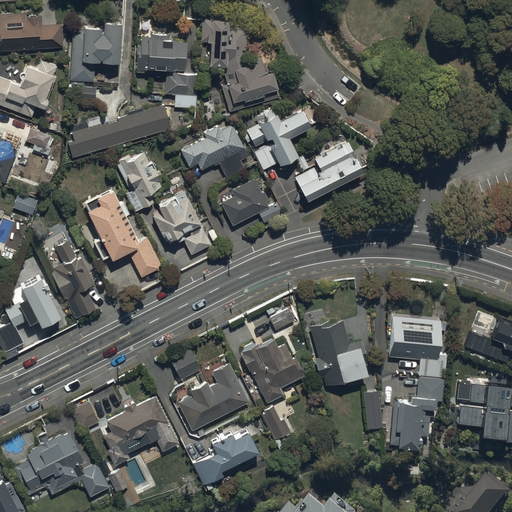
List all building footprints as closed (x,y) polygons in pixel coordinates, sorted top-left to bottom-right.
[(0,49),(63,45),(61,23),(40,24),(40,14),(24,15),(24,11),(0,12),(0,49)] [(221,85),(228,110),(278,95),(271,71),(264,73),(259,56),(247,59),(245,50),(245,26),(227,25),(227,18),(200,18),(200,40),(208,41),(208,64),(221,65),(226,84),(221,85)] [(81,28),(71,27),(68,79),(70,79),(70,83),(82,84),(82,79),(92,80),(93,60),(115,62),(115,60),(116,60),(119,21),(101,20),(100,31),(98,31),(99,26),(81,25),(81,28)] [(139,43),(135,43),(135,67),(135,71),(143,71),(143,68),(165,68),(164,93),(171,93),(171,94),(173,94),(173,106),(195,107),(196,73),(183,73),(183,54),(184,54),(184,40),(172,40),(173,38),(167,38),(168,33),(150,33),(150,36),(139,36),(139,43)] [(0,103),(30,116),(35,104),(42,107),(55,75),(52,74),(56,65),(40,59),(36,69),(24,64),(16,83),(0,76),(0,103)] [(76,85),(76,99),(94,99),(94,86),(76,85)] [(66,141),(70,156),(170,126),(163,103),(142,109),(141,105),(125,110),(126,114),(107,119),(105,114),(85,120),(87,126),(70,131),(72,139),(66,141)] [(276,160),(277,163),(296,153),(287,135),(308,125),(299,108),(295,110),(294,108),(277,117),(272,106),(254,115),(257,122),(245,128),(247,133),(244,134),(252,151),(253,151),(262,167),(276,160)] [(202,132),(204,136),(179,149),(188,167),(193,164),(196,169),(199,168),(200,169),(212,163),(213,165),(217,162),(225,177),(244,168),(239,159),(247,155),(230,122),(219,128),(217,124),(202,132)] [(49,134),(29,127),(25,140),(33,143),(31,149),(47,154),(53,137),(49,135),(49,134)] [(0,182),(2,183),(18,145),(16,145),(20,135),(4,128),(1,135),(0,134),(0,182)] [(303,171),(294,176),(305,198),(360,170),(352,155),(344,139),(312,155),(317,164),(309,168),(302,153),(295,157),(303,171)] [(119,162),(115,163),(127,189),(123,190),(133,211),(152,201),(150,197),(156,194),(153,188),(162,184),(151,159),(148,161),(143,150),(129,156),(128,153),(117,158),(119,162)] [(234,194),(220,201),(231,224),(257,210),(263,221),(281,211),(276,202),(268,207),(265,200),(267,199),(263,191),(261,192),(253,177),(231,188),(234,194)] [(110,186),(82,199),(87,208),(85,209),(97,235),(91,238),(100,259),(109,255),(110,258),(126,251),(139,276),(160,265),(146,235),(136,240),(125,215),(129,213),(124,202),(119,204),(110,186)] [(204,233),(182,189),(155,203),(158,210),(150,214),(164,240),(166,239),(168,243),(175,239),(176,241),(182,238),(190,254),(210,243),(209,242),(218,238),(213,228),(204,233)] [(17,190),(11,206),(29,212),(35,197),(17,190)] [(53,268),(49,270),(62,297),(64,296),(75,318),(94,308),(85,289),(94,285),(80,255),(76,257),(66,237),(53,243),(62,261),(52,266),(53,268)] [(42,281),(39,274),(7,291),(13,303),(4,308),(6,312),(0,314),(0,315),(4,323),(0,324),(0,349),(1,352),(23,341),(14,324),(24,319),(26,323),(35,319),(39,325),(59,314),(46,289),(48,288),(44,280),(42,281)] [(287,306),(268,316),(274,328),(293,319),(287,306)] [(418,357),(417,373),(445,376),(447,353),(435,352),(439,318),(391,314),(387,354),(418,357)] [(511,323),(496,318),(489,334),(503,339),(501,343),(470,332),(465,345),(506,361),(511,349),(511,323)] [(317,356),(313,357),(319,377),(322,376),(325,384),(365,372),(362,363),(366,362),(359,339),(347,342),(340,319),(329,322),(329,319),(308,324),(317,356)] [(252,374),(245,375),(245,385),(257,384),(266,402),(283,393),(279,386),(302,373),(294,356),(291,358),(283,342),(276,346),(271,336),(256,344),(255,342),(238,351),(247,369),(249,369),(252,374)] [(180,379),(199,368),(187,346),(167,357),(180,379)] [(190,429),(247,400),(227,361),(210,370),(216,381),(208,385),(205,379),(188,387),(191,393),(175,401),(190,429)] [(392,398),(389,443),(396,443),(396,445),(416,446),(416,434),(426,435),(428,406),(433,407),(433,398),(440,399),(442,377),(417,376),(416,395),(409,394),(409,400),(392,398)] [(511,384),(469,380),(467,401),(483,403),(482,406),(459,403),(457,422),(481,425),(480,434),(503,436),(503,440),(511,440),(511,410),(508,410),(508,405),(511,405),(511,384)] [(376,389),(362,390),(366,429),(380,427),(376,389)] [(177,441),(153,393),(134,403),(132,399),(121,405),(123,410),(104,420),(109,429),(101,433),(108,447),(106,448),(113,464),(128,456),(122,445),(128,442),(131,448),(154,437),(161,450),(177,441)] [(98,420),(87,400),(70,408),(80,429),(98,420)] [(272,404),(260,410),(274,438),(289,430),(282,417),(279,419),(272,404)] [(27,457),(12,465),(27,494),(46,484),(50,494),(80,479),(89,495),(108,486),(93,457),(82,462),(66,429),(28,448),(29,450),(24,452),(27,457)] [(219,469),(256,449),(245,429),(232,436),(230,431),(221,436),(219,433),(216,435),(217,438),(209,442),(214,451),(192,463),(203,484),(222,474),(219,469)] [(119,467),(107,473),(115,490),(127,484),(119,467)] [(0,511),(19,511),(22,510),(17,500),(13,502),(0,476),(0,511)] [(440,511),(495,511),(511,493),(490,476),(477,491),(474,489),(457,491),(440,511)] [(355,511),(337,497),(326,511),(313,501),(304,511),(300,511),(291,504),(285,511),(355,511)]
